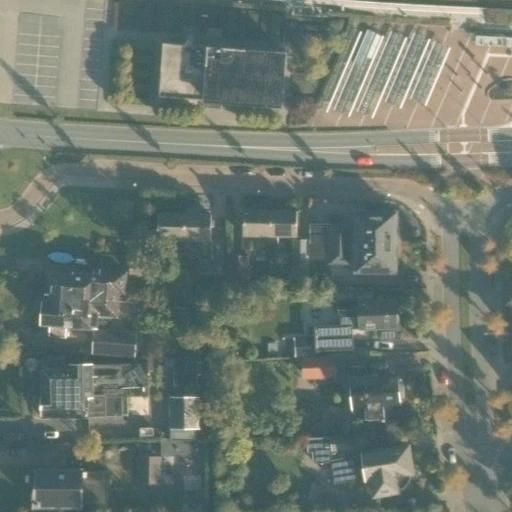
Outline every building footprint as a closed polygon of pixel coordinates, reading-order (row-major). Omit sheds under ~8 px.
[(121,1),(121,22),(135,22),(135,1),(121,1)] [(511,44),(511,36),(478,36),(478,44),(511,44)] [(286,53),(163,44),(159,97),(280,106),(284,54),(286,54),(286,53)] [(352,113),(357,95),(331,88),(326,105),(352,113)] [(270,236),(269,211),(243,210),(242,236),(241,236),(241,249),(249,249),(249,236),(268,236),(270,236)] [(270,236),(268,236),(268,250),(276,250),(276,236),(296,237),(297,211),(269,211),(270,236)] [(329,241),(395,242),(395,212),(356,212),(356,235),(349,235),(349,226),(330,225),(329,241)] [(183,240),(184,215),(157,214),(157,239),(176,240),(176,253),(185,253),(185,240),(183,240)] [(222,273),(222,240),(210,239),(210,215),(184,215),(183,240),(185,240),(199,240),(198,273),(222,273)] [(292,240),(292,274),(309,274),(308,240),(292,240)] [(395,272),(395,242),(329,241),(329,263),(349,263),(349,248),(356,248),(355,271),(359,271),(360,274),(370,274),(372,271),(395,272)] [(249,256),(228,256),(227,283),(249,284),(249,256)] [(159,262),(130,260),(129,276),(158,278),(159,262)] [(107,302),(117,303),(117,293),(123,293),(125,273),(99,271),(99,275),(73,273),(73,276),(52,274),(50,295),(67,297),(67,298),(97,301),(97,296),(104,296),(104,298),(108,298),(107,302)] [(116,316),(117,303),(107,302),(108,298),(104,298),(104,296),(97,296),(97,301),(67,298),(67,297),(50,295),(50,303),(43,303),(41,324),(50,325),(49,335),(64,336),(65,326),(93,328),(93,327),(95,328),(96,314),(116,316)] [(338,302),(338,317),(340,317),(341,326),(314,327),(315,352),(353,350),(352,330),(379,329),(380,340),(396,339),(395,328),(395,326),(398,321),(398,317),(395,313),(394,299),(372,300),(371,297),(358,297),(359,300),(338,302)] [(137,332),(94,329),(93,354),(136,357),(137,332)] [(314,357),(314,336),(293,337),(294,357),(314,357)] [(302,358),(303,379),(335,378),(334,357),(302,358)] [(174,361),(174,398),(192,398),(198,398),(198,361),(174,361)] [(40,414),(40,416),(88,415),(121,414),(138,414),(138,395),(146,395),(145,364),(70,365),(70,370),(43,370),(43,397),(40,397),(40,398),(37,401),(37,409),(40,414)] [(388,374),(366,376),(365,365),(348,367),(352,412),(365,411),(366,419),(383,417),(384,425),(402,423),(399,400),(404,399),(403,384),(398,384),(397,377),(388,378),(388,374)] [(192,428),(192,398),(169,398),(169,428),(192,428)] [(192,428),(169,428),(169,440),(196,440),(196,428),(192,428)] [(355,437),(316,438),(306,439),(307,453),(312,453),(312,461),(317,464),(331,462),(334,483),(365,478),(365,479),(372,478),(375,494),(398,490),(403,487),(408,481),(409,478),(407,465),(409,465),(407,453),(405,453),(404,448),(355,456),(355,437)] [(137,484),(162,484),(162,458),(137,458),(137,484)] [(92,471),(37,470),(37,473),(30,473),(29,488),(35,488),(35,505),(91,507),(92,471)]
